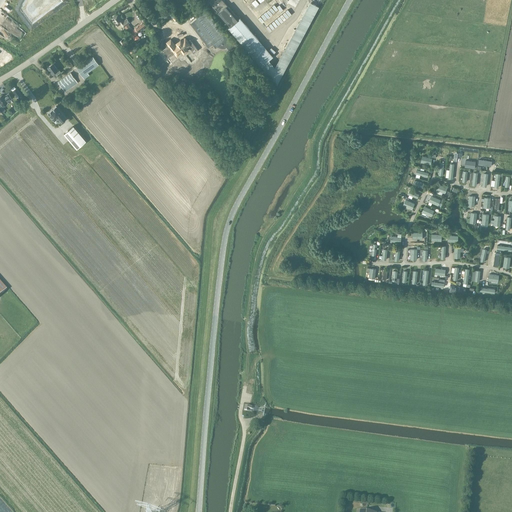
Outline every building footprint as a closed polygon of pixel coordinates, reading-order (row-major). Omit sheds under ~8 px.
[(209,0),(207,2),(214,10),(229,28),(228,29),(260,67),(272,58),(240,20),(239,20),(221,0),(209,0)] [(204,12),(190,23),(204,41),(204,42),(208,47),(212,44),(214,47),(216,46),(218,47),(219,47),(220,48),(222,48),(223,48),(225,48),(226,47),(228,50),(233,46),(223,33),(206,11),(204,12)] [(123,25),(128,31),(131,29),(128,24),(130,22),(127,18),(124,21),(118,13),(111,18),(117,27),(121,24),(122,25),(123,25)] [(132,28),(131,29),(128,31),(136,42),(140,39),(136,33),(138,31),(139,32),(147,26),(143,21),(135,27),(135,28),(133,30),(132,28)] [(164,53),(166,56),(170,53),(171,54),(177,49),(180,53),(183,51),(184,52),(188,50),(187,48),(189,47),(191,51),(196,47),(190,40),(187,42),(185,39),(182,42),(181,41),(177,44),(178,44),(175,46),(171,40),(167,43),(171,48),(164,53)] [(93,57),(77,68),(82,76),(84,79),(89,75),(87,72),(99,64),(93,57)] [(48,67),(53,74),(55,72),(57,75),(60,73),(61,73),(59,69),(58,70),(53,63),(48,67)] [(65,91),(77,83),(75,79),(71,73),(58,82),(63,88),(65,91)] [(17,89),(13,91),(17,98),(16,99),(18,101),(23,98),(17,89)] [(2,95),(0,96),(0,102),(2,106),(7,102),(11,99),(12,99),(8,93),(3,96),(2,95)] [(56,106),(47,114),(54,122),(58,118),(62,122),(63,121),(67,118),(56,106)] [(73,126),(64,134),(77,149),(86,141),(73,126)] [(447,188),(437,185),(435,190),(445,193),(447,188)] [(418,195),(410,191),(408,195),(416,199),(418,195)] [(440,201),(431,197),(429,202),(438,206),(440,201)] [(433,211),(424,208),(423,213),(432,216),(433,211)] [(422,233),(413,233),(413,241),(422,241),(422,233)]
